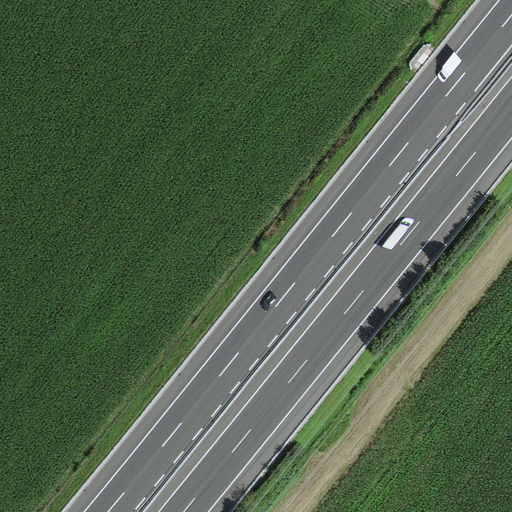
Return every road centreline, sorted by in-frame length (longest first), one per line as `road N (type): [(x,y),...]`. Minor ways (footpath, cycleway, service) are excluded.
road 1 (motorway): [(511,10),(104,511)]
road 2 (motorway): [(179,511),(511,102)]
